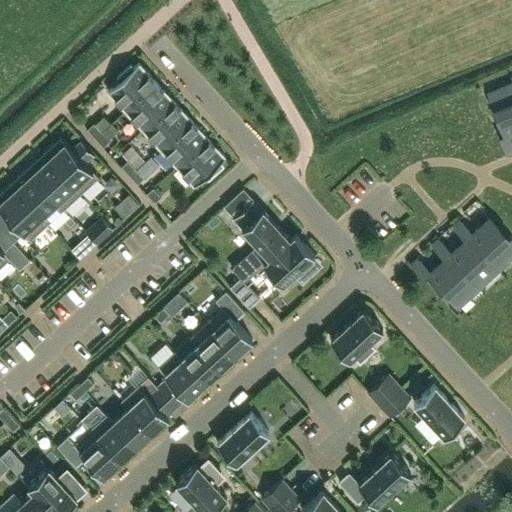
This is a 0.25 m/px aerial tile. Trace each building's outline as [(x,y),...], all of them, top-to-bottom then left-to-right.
[(119,80),(108,90),(125,110),(156,82),(138,63),(133,67),(131,64),(117,77),(119,80)] [(156,82),(125,110),(142,128),(173,100),(156,82)] [(511,87),(487,98),(503,134),(498,136),(505,152),(511,149),(511,140),(508,132),(511,130),(511,87)] [(173,100),(142,128),(160,147),(190,119),(173,100)] [(87,129),(95,138),(102,132),(110,124),(103,116),(94,124),(93,122),(87,129)] [(190,119),(159,147),(177,165),(207,137),(190,119)] [(95,138),(103,147),(110,141),(102,132),(95,138)] [(207,137),(177,165),(194,185),(206,174),(208,177),(223,164),(220,161),(225,157),(207,137)] [(49,155),(82,191),(98,176),(85,161),(93,154),(94,155),(94,154),(80,139),(79,139),(80,140),(72,148),(64,139),(64,140),(65,141),(49,155)] [(82,191),(49,155),(31,172),(64,208),(82,191)] [(121,166),(129,175),(136,169),(127,160),(121,166)] [(129,175),(137,184),(144,178),(136,169),(129,175)] [(64,208),(31,172),(16,186),(49,222),(64,208)] [(49,222),(16,186),(0,199),(0,226),(13,241),(23,232),(30,239),(49,222)] [(154,202),(161,196),(153,187),(146,193),(154,202)] [(127,192),(108,206),(119,219),(137,205),(127,192)] [(253,199),(232,217),(270,258),(290,239),(253,199)] [(461,220),(453,227),(464,239),(468,236),(496,266),(511,251),(511,238),(490,215),(472,232),(461,220)] [(0,266),(10,258),(3,250),(13,241),(0,226),(0,266)] [(96,243),(105,234),(99,228),(90,236),(92,238),(96,243)] [(96,243),(88,234),(78,243),(86,252),(96,243)] [(290,239),(270,258),(264,263),(282,284),(314,254),(296,234),(290,239)] [(440,239),(432,246),(443,259),(447,255),(475,286),(496,266),(468,236),(464,239),(451,251),(440,239)] [(420,258),(411,266),(423,278),(427,275),(454,305),(475,286),(447,255),(443,259),(430,270),(420,258)] [(240,277),(230,286),(249,307),(259,297),(240,277)] [(222,307),(206,321),(236,354),(252,339),(235,320),(244,311),(226,290),(215,300),(222,307)] [(67,316),(76,310),(67,297),(59,302),(67,316)] [(173,297),(163,306),(171,315),(181,306),(173,297)] [(160,321),(169,313),(163,306),(154,315),(160,321)] [(382,328),(364,308),(330,339),(349,359),(354,354),(359,360),(374,347),(368,341),(382,328)] [(17,316),(10,309),(1,317),(8,324),(17,316)] [(98,321),(89,329),(107,348),(116,340),(98,321)] [(206,321),(189,337),(196,344),(220,369),(236,354),(206,321)] [(188,335),(174,349),(175,350),(181,357),(205,383),(219,369),(196,344),(188,335)] [(181,357),(175,350),(158,366),(167,376),(157,385),(176,406),(186,397),(187,398),(205,383),(181,357)] [(0,360),(0,369),(9,374),(15,363),(3,356),(0,360)] [(401,387),(388,372),(367,391),(381,406),(401,387)] [(148,375),(121,400),(127,407),(151,432),(167,417),(168,418),(169,417),(166,415),(176,406),(157,385),(148,375)] [(78,384),(85,391),(94,383),(87,376),(78,384)] [(444,436),(464,417),(434,383),(413,402),(444,436)] [(85,391),(78,384),(69,392),(76,399),(85,391)] [(401,387),(381,406),(389,415),(410,397),(401,387)] [(62,399),(53,407),(62,416),(70,407),(62,399)] [(0,409),(0,416),(4,422),(11,415),(3,407),(0,409)] [(151,432),(127,407),(113,420),(136,445),(151,432)] [(250,411),(217,442),(235,462),(269,431),(250,411)] [(106,413),(90,428),(120,460),(136,445),(113,420),(106,413)] [(19,424),(11,415),(4,422),(13,431),(19,424)] [(120,460),(90,428),(74,443),(67,436),(57,445),(76,466),(85,457),(104,477),(104,476),(103,475),(120,460)] [(9,448),(0,456),(13,469),(21,461),(9,448)] [(438,456),(453,474),(463,466),(447,448),(438,456)] [(349,471),(338,481),(357,502),(367,493),(376,503),(410,472),(391,452),(359,482),(349,471)] [(0,474),(9,466),(0,455),(0,474)] [(200,467),(195,463),(175,481),(203,511),(209,511),(226,496),(212,480),(221,472),(208,459),(200,467)] [(33,491),(51,511),(62,511),(77,499),(47,466),(27,485),(33,491)] [(282,478),(261,497),(270,507),(290,488),(282,478)] [(284,511),(300,498),(290,488),(270,507),(274,511),(284,511)] [(342,511),(321,489),(301,508),(304,511),(342,511)] [(33,491),(9,511),(50,511),(51,511),(33,491)] [(263,511),(254,501),(241,511),(263,511)]
